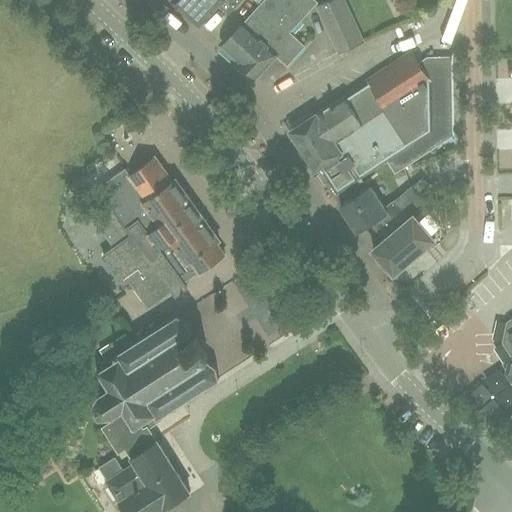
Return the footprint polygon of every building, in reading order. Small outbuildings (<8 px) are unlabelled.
[(173,0),(173,1),(198,24),(217,3),(228,13),(238,0),(173,0)] [(315,1),(313,0),(253,0),(258,4),(221,45),(256,77),(276,54),(287,64),(304,45),(288,31),(315,1)] [(337,52),(361,41),(342,0),(329,0),(316,6),(337,52)] [(425,56),(417,62),(411,52),(371,78),(366,81),(343,97),(320,112),(290,131),(314,168),(318,166),(335,193),(385,161),(393,174),(452,136),(450,56),(425,56)] [(218,240),(174,178),(171,180),(153,156),(129,174),(124,167),(96,187),(110,205),(112,208),(95,221),(114,247),(103,255),(123,284),(128,280),(147,307),(172,290),(176,296),(187,288),(183,282),(198,272),(199,273),(224,255),(215,243),(218,240)] [(401,211),(419,197),(411,187),(394,201),(393,200),(383,207),(369,186),(339,206),(356,234),(370,225),(375,230),(385,222),(381,216),(385,212),(387,214),(397,207),(401,211)] [(443,205),(427,206),(419,197),(401,211),(397,207),(387,214),(385,212),(381,216),(385,222),(375,230),(383,240),(371,250),(392,275),(418,253),(414,249),(424,240),(428,244),(431,247),(446,234),(443,205)] [(152,423),(148,418),(153,414),(155,418),(170,408),(173,411),(175,410),(172,407),(187,397),(189,400),(191,399),(189,396),(203,387),(205,391),(206,389),(204,386),(215,379),(218,380),(218,378),(217,378),(214,367),(206,360),(206,357),(204,354),(205,353),(195,336),(189,340),(186,336),(189,335),(186,322),(176,314),(164,322),(162,320),(161,321),(162,323),(148,332),(147,330),(145,332),(146,334),(132,342),(131,340),(130,341),(125,333),(98,350),(104,360),(100,362),(103,366),(98,370),(95,369),(94,372),(97,373),(104,385),(93,391),(93,393),(91,394),(93,397),(89,405),(87,406),(88,407),(90,406),(97,417),(96,419),(98,420),(99,418),(110,417),(111,421),(101,427),(118,453),(124,448),(134,464),(122,472),(114,459),(99,468),(108,481),(106,482),(125,511),(156,511),(188,492),(156,441),(155,441),(146,427),(152,423)] [(511,317),(507,321),(502,342),(511,357),(511,356),(511,362),(511,369),(511,370),(511,317)]
